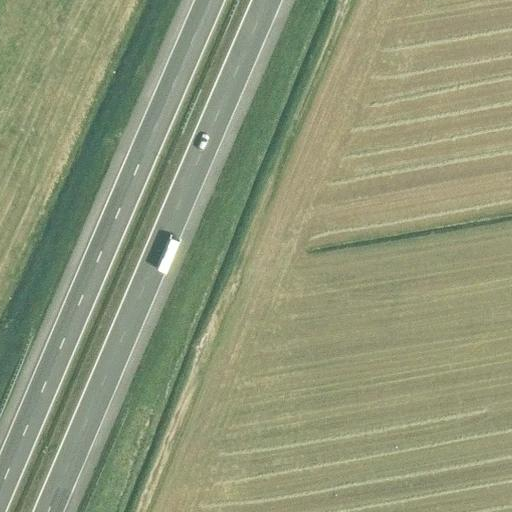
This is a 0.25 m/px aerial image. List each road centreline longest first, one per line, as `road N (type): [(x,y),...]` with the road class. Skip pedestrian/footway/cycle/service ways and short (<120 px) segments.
road 1 (motorway): [(48,511),(267,0)]
road 2 (motorway): [(209,0),(0,488)]
